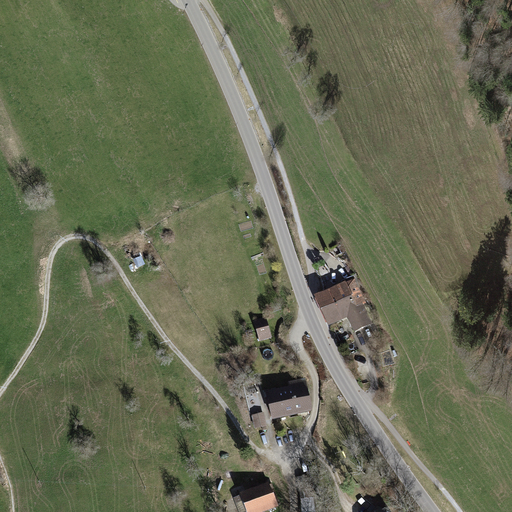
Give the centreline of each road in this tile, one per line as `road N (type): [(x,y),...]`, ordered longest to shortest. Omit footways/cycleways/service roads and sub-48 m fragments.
road 1 (tertiary): [(188,0),(244,124),(324,347),(432,511)]
road 2 (track): [(0,394),(42,325),(56,247),(82,235),(109,254),(249,441),(273,458),(296,450)]
road 3 (track): [(296,450),(315,400),(312,370),(296,342),(308,313)]
